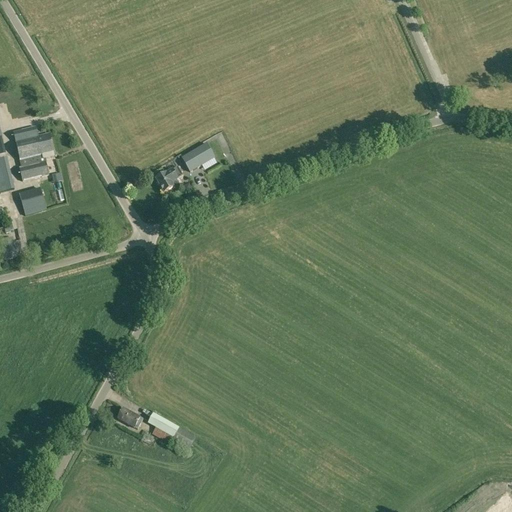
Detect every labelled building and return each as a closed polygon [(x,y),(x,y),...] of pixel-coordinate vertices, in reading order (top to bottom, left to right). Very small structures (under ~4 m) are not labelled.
[(25,94),(8,96),(10,113),(28,111),(25,94)] [(45,160),(54,158),(49,135),(38,137),(36,128),(13,134),(22,168),(19,168),(23,183),(49,176),(45,160)] [(191,172),(216,159),(208,145),(184,158),(191,172)] [(0,195),(15,191),(8,160),(0,161),(0,195)] [(178,167),(166,175),(156,180),(164,194),(173,188),(174,189),(180,186),(178,182),(179,181),(178,180),(184,177),(178,167)] [(41,190),(20,196),(25,217),(46,211),(41,190)] [(17,229),(14,218),(8,220),(11,231),(17,229)] [(14,242),(13,239),(1,241),(6,261),(17,258),(16,250),(21,249),(19,241),(14,242)] [(137,430),(143,420),(140,419),(140,418),(124,409),(118,420),(134,429),(137,430)] [(172,442),(188,451),(195,439),(153,415),(148,423),(156,428),(152,436),(170,446),(172,442)] [(149,442),(152,434),(141,430),(138,438),(149,442)] [(502,511),(487,495),(468,511),(502,511)]
